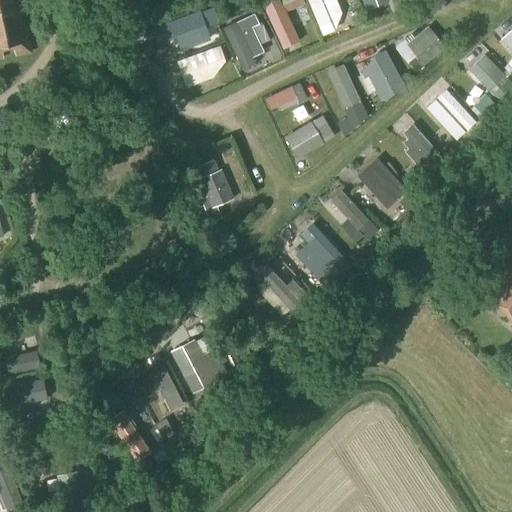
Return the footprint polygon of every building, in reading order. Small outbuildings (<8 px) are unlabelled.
[(32,54),(23,12),(26,12),(23,0),(0,0),(0,60),(3,60),(2,52),(13,50),(15,57),(32,54)] [(286,0),(270,0),(267,1),(290,51),(307,43),(286,0)] [(288,0),(295,8),(304,0),(288,0)] [(342,0),(316,0),(326,37),(350,30),(342,0)] [(187,39),(191,51),(217,43),(212,28),(223,24),(219,13),(197,20),(198,20),(160,33),(165,47),(187,39)] [(246,23),(232,29),(246,65),(261,59),(246,23)] [(511,76),(489,55),(474,70),(501,96),(511,84),(511,76)] [(193,87),(221,84),(218,57),(190,60),(193,87)] [(385,57),(361,80),(376,95),(384,87),(390,93),(405,77),(385,57)] [(355,118),(369,112),(349,65),(334,71),(355,118)] [(301,88),(275,93),(278,110),(304,105),(301,88)] [(458,91),(433,111),(454,136),(478,115),(458,91)] [(395,133),(427,166),(444,150),(412,117),(395,133)] [(291,140),(303,161),(331,146),(319,125),(291,140)] [(397,181),(403,177),(391,155),(365,170),(387,209),(407,198),(397,181)] [(209,225),(219,221),(214,209),(229,203),(213,162),(196,168),(208,199),(200,202),(209,225)] [(0,244),(9,244),(7,218),(0,218),(0,244)] [(511,321),(511,262),(483,298),(511,321)] [(13,424),(26,422),(23,408),(47,404),(42,383),(7,390),(13,424)] [(0,461),(10,460),(7,446),(0,447),(0,461)]
